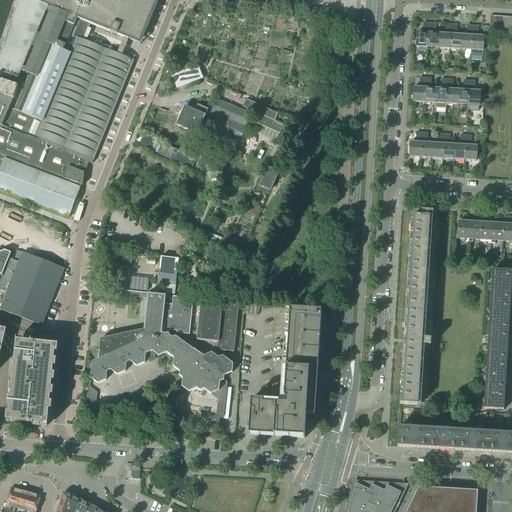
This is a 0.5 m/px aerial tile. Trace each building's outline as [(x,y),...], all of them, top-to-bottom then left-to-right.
[(147,29),(158,0),(18,0),(1,54),(0,57),(0,155),(81,186),(83,187),(84,174),(89,163),(92,164),(107,127),(118,100),(129,72),(132,65),(134,62),(134,61),(122,56),(128,40),(141,45),(141,44),(140,44),(144,35),(146,29),(147,30),(147,29)] [(307,9),(306,9),(306,21),(318,22),(319,10),(318,10),(307,9)] [(416,48),(416,56),(427,57),(427,48),(428,34),(420,33),(417,33),(418,33),(417,33),(416,42),(417,42),(416,47),(416,48)] [(427,48),(438,49),(439,34),(428,34),(427,48)] [(438,49),(449,50),(450,35),(439,34),(438,49)] [(449,50),(460,50),(461,36),(450,35),(449,50)] [(460,50),(471,51),(472,36),(461,36),(460,50)] [(471,51),(472,51),(471,57),(482,57),(483,51),(487,51),(488,42),(483,41),(484,37),(483,37),(472,36),(471,51)] [(193,62),(206,66),(211,49),(199,44),(193,62)] [(191,70),(184,72),(180,74),(179,74),(173,77),(173,76),(172,77),(173,78),(176,87),(177,89),(202,79),(197,67),(196,67),(196,68),(192,69),(191,69),(191,70)] [(418,103),(424,103),(425,89),(414,88),(413,88),(413,97),(413,102),(412,102),(413,103),(418,103)] [(424,103),(435,104),(436,89),(425,89),(424,103)] [(446,109),(446,104),(447,90),(436,89),(435,104),(435,109),(446,109)] [(446,104),(457,105),(458,91),(447,90),(446,104)] [(457,105),(457,113),(467,114),(468,111),(469,91),(458,91),(457,105)] [(479,92),(469,91),(468,111),(478,111),(479,106),(479,107),(480,92),(479,92)] [(190,93),(180,116),(186,118),(182,128),(190,132),(194,134),(201,137),(205,127),(205,126),(211,112),(202,108),(201,109),(198,108),(203,98),(190,93)] [(205,126),(223,133),(231,137),(227,146),(236,150),(252,115),(234,108),(217,100),(205,126)] [(265,109),(251,102),(246,100),(243,108),(272,121),(274,122),(275,120),(278,114),(265,109)] [(274,122),(272,121),(270,125),(255,118),(253,123),(279,134),(280,133),(281,130),(287,132),(290,126),(275,120),(274,122)] [(144,135),(139,145),(150,150),(155,140),(144,135)] [(414,157),(421,158),(422,144),(411,143),(410,143),(409,152),(410,152),(409,157),(414,158),(414,157)] [(421,158),(431,159),(432,144),(422,144),(421,158)] [(431,159),(443,159),(443,145),(432,144),(431,159)] [(443,159),(454,160),(454,146),(443,145),(443,159)] [(454,160),(465,161),(466,146),(454,146),(454,160)] [(466,146),(465,161),(475,161),(475,162),(476,162),(477,147),(476,147),(466,146)] [(222,157),(221,157),(203,149),(200,157),(203,158),(200,164),(209,168),(212,161),(218,164),(219,164),(222,157)] [(175,150),(170,160),(191,170),(196,160),(175,150)] [(192,174),(198,177),(201,171),(202,168),(196,165),(192,174)] [(259,186),(270,191),(279,172),(268,167),(259,186)] [(404,343),(403,344),(403,354),(402,360),(400,390),(400,400),(399,405),(418,406),(420,371),(421,346),(430,347),(431,340),(428,340),(424,340),(422,340),(424,303),(427,257),(429,228),(429,219),(433,219),(433,213),(421,212),(422,212),(421,218),(411,217),(411,222),(410,241),(409,252),(407,284),(406,300),(405,324),(404,340),(404,343)] [(40,233),(59,240),(64,227),(45,220),(40,233)] [(465,242),(466,242),(467,223),(459,222),(458,222),(458,231),(457,240),(458,240),(458,239),(465,240),(465,242)] [(473,240),(480,241),(481,223),(473,223),(467,222),(467,223),(466,242),(473,243),(473,240)] [(487,244),(491,244),(492,224),(489,224),(481,223),(480,241),(487,241),(487,244)] [(495,242),(502,242),(503,225),(495,224),(492,224),(491,244),(495,244),(495,242)] [(509,245),(511,245),(511,225),(503,225),(502,242),(509,243),(509,245)] [(222,244),(242,253),(245,245),(225,236),(222,244)] [(5,251),(0,253),(0,275),(2,276),(11,254),(5,251)] [(11,260),(8,268),(7,270),(0,287),(8,291),(0,310),(36,324),(41,326),(41,325),(47,312),(56,289),(58,284),(60,277),(63,272),(63,270),(52,265),(31,257),(17,252),(14,261),(11,260)] [(107,263),(118,264),(131,265),(132,255),(122,254),(108,252),(107,263)] [(158,281),(176,283),(178,260),(160,258),(159,270),(158,281)] [(492,286),(490,305),(509,306),(511,287),(511,273),(511,272),(506,272),(502,272),(498,271),(498,272),(493,271),(492,271),(492,277),(492,286)] [(233,365),(232,364),(222,357),(218,359),(212,353),(204,357),(200,354),(200,355),(194,350),(193,350),(175,337),(172,339),(169,336),(169,331),(176,332),(176,334),(189,335),(193,299),(173,297),(172,305),(165,304),(166,296),(159,296),(148,295),(147,303),(144,330),(101,340),(98,360),(92,363),(92,364),(89,365),(87,380),(91,379),(98,384),(106,381),(107,372),(110,371),(117,376),(125,372),(126,364),(130,362),(137,367),(145,364),(145,355),(152,352),(158,358),(167,354),(173,359),(173,367),(179,372),(179,376),(182,379),(182,387),(189,393),(197,389),(200,392),(204,390),(211,395),(218,400),(217,404),(225,405),(227,383),(224,381),(224,376),(232,373),(233,365)] [(216,351),(234,352),(234,353),(234,352),(239,304),(239,303),(201,299),(201,300),(197,341),(217,343),(217,350),(216,350),(216,351)] [(509,306),(490,305),(490,317),(488,336),(508,337),(509,318),(509,306)] [(262,404),(263,401),(251,400),(249,435),(250,435),(250,432),(259,432),(259,436),(260,436),(261,432),(274,433),(274,437),(275,437),(275,433),(289,434),(288,438),(290,438),(290,434),(303,435),(303,439),(305,439),(306,415),(307,401),(316,402),(321,312),(290,310),(284,400),(291,400),(290,406),(262,404)] [(0,421),(6,422),(8,422),(48,426),(53,375),(54,368),(56,346),(16,342),(17,336),(6,333),(0,331),(0,421)] [(487,365),(506,366),(507,348),(508,337),(488,336),(488,346),(487,365)] [(505,378),(506,366),(487,365),(486,376),(486,380),(485,390),(485,395),(504,396),(505,378)] [(504,396),(485,395),(485,400),(484,403),(484,410),(487,410),(498,411),(503,411),(504,403),(504,396)] [(211,423),(213,424),(215,425),(219,424),(220,419),(216,416),(212,418),(211,423)] [(400,428),(398,428),(397,442),(398,442),(397,447),(402,448),(410,448),(415,448),(427,449),(440,450),(445,450),(470,452),(475,452),(500,454),(500,453),(504,454),(511,454),(511,435),(400,428)] [(391,511),(400,494),(387,487),(387,488),(385,492),(372,486),(371,487),(372,487),(369,491),(361,487),(356,485),(348,511),(391,511)] [(475,511),(477,492),(452,490),(443,490),(443,487),(434,486),(427,486),(426,489),(419,488),(407,511),(475,511)] [(11,489),(7,504),(5,509),(10,510),(11,507),(16,509),(21,492),(11,489)] [(25,511),(30,494),(21,492),(16,509),(25,511)] [(58,510),(56,511),(66,511),(72,496),(66,493),(62,495),(61,500),(58,510)] [(36,511),(40,497),(30,494),(25,511),(36,511)] [(76,511),(81,501),(72,496),(66,511),(76,511)] [(85,511),(89,505),(81,501),(76,511),(85,511)]
